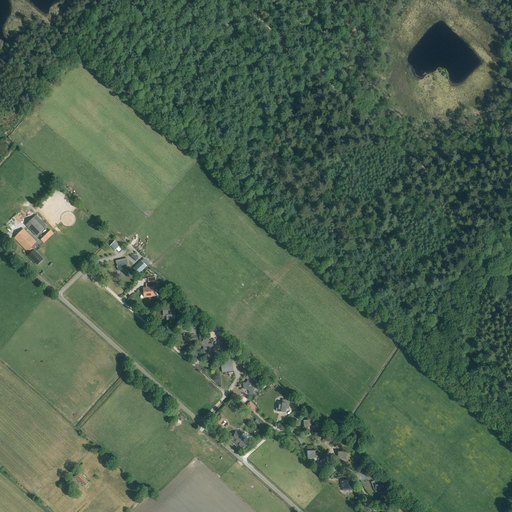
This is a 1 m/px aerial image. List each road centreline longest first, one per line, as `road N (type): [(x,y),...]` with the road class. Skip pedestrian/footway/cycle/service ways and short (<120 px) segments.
road 1 (unclassified): [(299,511),(0,241)]
road 2 (track): [(236,0),(491,232)]
road 3 (track): [(396,511),(373,500),(351,471),(331,465),(306,434),(275,431),(241,459)]
road 4 (track): [(491,232),(405,339)]
